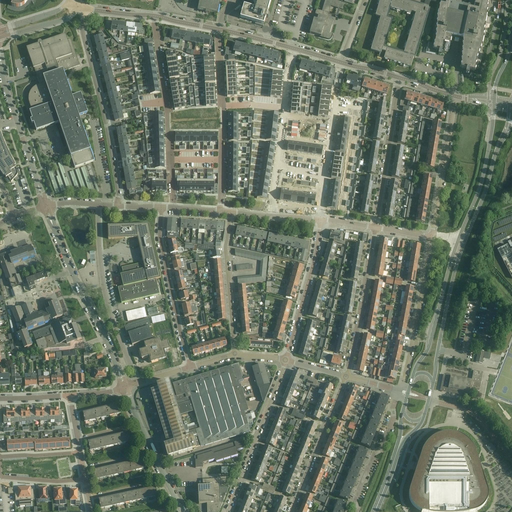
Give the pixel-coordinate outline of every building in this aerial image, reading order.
[(199,0),(197,10),(205,11),(205,13),(209,14),(209,12),(217,14),(220,0),(199,0)] [(269,11),(268,11),(270,0),(251,0),(255,4),(254,8),(243,5),(240,18),(263,25),(265,18),(267,18),(269,11)] [(325,0),(322,11),(328,13),(330,5),(338,8),(337,9),(342,10),(344,3),(337,1),(334,0),(332,0),(325,0)] [(390,1),(390,0),(379,0),(375,16),(380,17),(370,50),(379,53),(380,53),(390,20),(385,18),(388,9),(390,1)] [(414,56),(428,8),(428,7),(423,5),(423,7),(400,0),(392,0),(390,8),(410,14),(411,12),(415,13),(404,53),(414,56)] [(429,43),(427,52),(436,54),(437,50),(439,51),(438,54),(441,54),(442,51),(447,52),(447,50),(448,50),(451,35),(455,36),(455,38),(458,39),(459,37),(463,37),(463,40),(462,45),(463,45),(462,50),(463,51),(461,56),(462,56),(461,61),(462,61),(461,66),(461,68),(466,69),(465,73),(468,73),(469,70),(474,71),(475,68),(474,68),(475,63),(475,59),(476,59),(476,58),(481,59),(482,53),(478,52),(479,49),(480,49),(481,44),(483,38),(482,38),(483,33),(482,33),(484,28),(483,28),(484,24),(485,23),(489,24),(490,18),(486,17),(486,14),(485,14),(486,11),(487,9),(486,9),(487,0),(468,0),(468,5),(456,3),(457,1),(455,0),(440,0),(439,6),(440,7),(439,11),(438,11),(437,16),(438,17),(437,22),(436,27),(437,27),(436,32),(437,32),(435,37),(436,37),(435,41),(434,44),(429,43)] [(316,10),(309,33),(320,36),(320,37),(319,37),(327,40),(328,40),(329,40),(330,39),(331,39),(331,38),(332,38),(332,37),(333,35),(332,35),(329,34),(332,26),(333,21),(333,20),(332,20),(332,19),(326,17),(328,13),(322,11),(316,10)] [(111,31),(119,32),(120,28),(118,27),(118,23),(112,22),(111,31)] [(126,24),(118,23),(118,27),(120,28),(119,32),(120,32),(120,31),(122,31),(122,32),(127,33),(127,32),(128,28),(126,28),(126,24)] [(134,25),(126,24),(126,28),(128,28),(127,32),(130,32),(130,33),(135,33),(136,29),(134,29),(134,25)] [(142,26),(134,25),(134,29),(136,29),(135,33),(138,33),(138,34),(144,34),(144,31),(142,31),(142,26)] [(171,39),(179,40),(180,36),(178,36),(179,31),(173,30),(171,39)] [(187,33),(179,31),(178,36),(180,36),(179,40),(180,40),(182,40),(182,41),(187,42),(188,38),(186,37),(187,33)] [(94,37),(96,45),(100,44),(100,42),(104,41),(103,41),(102,38),(103,38),(102,33),(99,34),(99,36),(94,37)] [(195,34),(187,33),(186,37),(188,38),(187,42),(188,42),(188,41),(190,42),(195,43),(196,39),(194,39),(195,34)] [(202,36),(195,34),(194,39),(196,39),(195,43),(196,43),(198,43),(198,44),(203,45),(204,41),(202,40),(202,36)] [(94,162),(89,148),(80,120),(78,116),(87,113),(80,94),(72,97),(63,72),(80,66),(70,40),(67,41),(65,35),(42,43),(41,42),(40,41),(38,41),(38,43),(38,44),(26,48),(33,68),(34,68),(39,85),(38,85),(35,86),(33,88),(31,90),(30,92),(29,95),(28,98),(28,101),(29,103),(31,110),(29,111),(32,119),(30,119),(32,124),(33,123),(36,131),(59,123),(75,168),(94,162)] [(202,40),(204,41),(203,44),(206,45),(211,46),(213,39),(210,38),(211,37),(202,36),(202,40)] [(96,45),(98,53),(102,52),(102,50),(106,49),(105,49),(104,46),(105,46),(104,41),(100,42),(100,44),(96,45)] [(235,43),(233,51),(235,52),(241,53),(242,53),(242,49),(240,49),(241,44),(235,43)] [(152,44),(143,46),(144,53),(153,51),(152,44)] [(249,46),(241,44),(240,49),(242,49),(242,53),(244,53),(244,54),(249,55),(250,51),(248,51),(249,46)] [(257,48),(249,46),(248,51),(250,51),(249,55),(252,55),(252,56),(257,57),(258,53),(256,53),(257,48)] [(379,53),(378,57),(383,59),(410,67),(413,57),(410,56),(410,57),(402,54),(386,49),(382,47),(380,53),(379,53)] [(264,50),(257,48),(256,53),(258,53),(257,57),(260,57),(259,58),(265,59),(266,55),(263,54),(264,50)] [(98,53),(100,61),(104,60),(104,58),(108,57),(107,57),(106,54),(107,54),(106,49),(102,50),(102,52),(98,53)] [(272,52),(264,50),(263,54),(266,55),(265,59),(267,59),(267,60),(272,61),(273,57),(271,56),(272,52)] [(153,51),(144,53),(145,60),(154,58),(153,51)] [(280,54),(272,52),(271,56),(273,57),(272,61),(275,61),(275,62),(280,63),(281,60),(279,60),(280,54)] [(100,61),(102,69),(106,68),(105,65),(110,65),(110,64),(109,65),(108,62),(109,62),(108,57),(104,58),(104,60),(100,61)] [(154,58),(145,60),(146,66),(155,65),(154,58)] [(299,69),(307,71),(308,67),(309,63),(302,60),(299,69)] [(308,67),(307,71),(310,71),(310,72),(315,73),(316,69),(315,69),(316,65),(309,63),(308,67)] [(102,69),(104,76),(108,75),(107,73),(112,72),(111,72),(110,70),(111,69),(110,65),(105,65),(106,68),(102,69)] [(155,65),(146,66),(147,73),(156,72),(155,65)] [(316,65),(315,69),(316,69),(315,73),(318,74),(323,76),(324,72),(322,71),(323,67),(316,65)] [(323,67),(322,71),(324,72),(323,76),(323,75),(326,76),(325,77),(331,78),(332,75),(329,74),(331,69),(323,67)] [(104,76),(106,84),(110,83),(109,81),(113,80),(114,80),(113,80),(112,77),(113,77),(112,72),(107,73),(108,75),(104,76)] [(156,72),(147,73),(148,80),(157,79),(156,72)] [(347,75),(346,80),(347,80),(346,83),(353,85),(353,87),(352,90),(358,92),(359,91),(361,84),(358,83),(357,82),(358,77),(353,76),(352,77),(347,75)] [(157,79),(148,80),(149,87),(158,85),(157,79)] [(362,87),(368,89),(371,81),(364,79),(362,87)] [(106,84),(108,92),(112,91),(111,89),(115,88),(114,85),(115,85),(114,80),(113,80),(109,81),(110,83),(106,84)] [(368,89),(374,91),(376,83),(371,81),(368,89)] [(374,91),(380,93),(382,85),(376,83),(374,91)] [(158,85),(149,87),(150,94),(159,93),(158,85)] [(389,86),(382,85),(380,93),(386,94),(389,86)] [(108,92),(110,100),(114,99),(113,97),(117,96),(117,95),(117,96),(116,93),(117,93),(115,88),(111,89),(112,91),(108,92)] [(407,105),(409,106),(410,102),(413,94),(407,92),(405,100),(408,101),(407,105)] [(419,96),(413,94),(410,102),(417,104),(419,96)] [(110,100),(112,108),(116,107),(115,104),(119,103),(118,101),(119,101),(117,96),(113,97),(114,99),(110,100)] [(417,104),(423,105),(425,97),(419,96),(417,104)] [(423,105),(429,107),(431,99),(425,97),(423,105)] [(429,107),(435,109),(437,101),(431,99),(429,107)] [(443,103),(437,101),(435,109),(441,111),(443,103)] [(112,108),(113,116),(118,114),(117,112),(121,111),(120,108),(121,108),(119,103),(115,104),(116,107),(112,108)] [(123,119),(121,111),(117,112),(118,114),(113,116),(115,121),(123,119)] [(269,112),(268,119),(278,120),(278,113),(269,112)] [(340,117),(339,124),(348,125),(349,118),(340,117)] [(433,169),(437,148),(441,123),(433,121),(432,125),(433,125),(433,130),(431,130),(430,136),(432,137),(431,141),(429,141),(428,148),(430,148),(429,153),(427,153),(426,159),(428,160),(427,164),(425,164),(425,168),(433,169)] [(339,124),(338,131),(347,132),(348,125),(339,124)] [(116,129),(118,137),(122,136),(122,134),(126,133),(125,133),(125,130),(125,125),(122,126),(122,128),(116,129)] [(17,171),(17,170),(14,166),(15,165),(15,164),(11,157),(10,156),(11,155),(7,148),(6,148),(6,147),(6,146),(3,139),(2,139),(2,138),(3,137),(0,130),(0,170),(3,176),(4,175),(6,178),(7,177),(11,182),(16,176),(17,175),(17,174),(18,173),(18,172),(17,171)] [(338,131),(337,138),(346,139),(347,132),(338,131)] [(118,137),(119,145),(123,144),(123,142),(127,141),(130,141),(129,139),(129,138),(127,138),(126,133),(122,134),(122,136),(118,137)] [(266,133),(266,140),(275,141),(276,134),(266,133)] [(337,138),(336,144),(345,146),(346,139),(337,138)] [(119,145),(121,153),(125,152),(124,150),(129,149),(128,149),(128,146),(127,141),(123,142),(123,144),(119,145)] [(288,144),(287,151),(288,151),(294,152),(295,142),(288,141),(288,144)] [(265,142),(264,149),(274,151),(275,144),(265,142)] [(295,142),(294,152),(301,153),(302,143),(295,142)] [(302,143),(301,153),(308,154),(309,144),(302,143)] [(309,144),(308,154),(314,155),(316,145),(309,144)] [(336,144),(335,151),(344,153),(345,146),(336,144)] [(316,145),(314,155),(322,156),(323,146),(316,145)] [(121,153),(122,161),(126,160),(126,158),(130,157),(129,157),(129,154),(130,154),(129,149),(124,150),(125,152),(121,153)] [(264,149),(263,156),(273,158),(274,151),(264,149)] [(263,156),(262,163),(272,164),(273,158),(263,156)] [(122,161),(123,169),(128,168),(127,165),(131,165),(130,162),(131,162),(130,157),(126,158),(126,160),(122,161)] [(262,163),(261,170),(271,171),(272,164),(262,163)] [(123,169),(125,177),(129,176),(129,174),(133,173),(132,173),(132,170),(131,165),(127,165),(128,168),(123,169)] [(261,170),(260,177),(270,178),(271,171),(261,170)] [(125,177),(126,184),(130,184),(130,181),(134,181),(133,178),(134,178),(133,173),(129,174),(129,176),(125,177)] [(428,199),(432,177),(423,175),(423,179),(424,179),(423,184),(422,184),(421,191),(422,191),(421,196),(420,195),(419,202),(420,202),(420,205),(419,207),(418,207),(417,214),(418,214),(417,219),(416,218),(415,222),(424,223),(428,199)] [(260,177),(259,183),(269,185),(270,178),(260,177)] [(186,180),(176,179),(176,186),(179,186),(179,192),(186,192),(186,180)] [(331,180),(330,187),(339,189),(340,181),(331,180)] [(136,189),(134,181),(130,181),(130,184),(126,184),(127,191),(136,189)] [(259,183),(258,190),(267,192),(269,185),(259,183)] [(330,187),(329,194),(338,195),(339,189),(330,187)] [(281,188),(279,200),(286,201),(288,192),(288,189),(281,188)] [(288,192),(286,201),(288,201),(293,202),(295,192),(294,193),(288,192),(289,189),(288,189),(288,192)] [(258,190),(257,197),(266,199),(267,192),(258,190)] [(295,192),(293,202),(300,203),(302,193),(295,192)] [(302,193),(300,203),(307,204),(309,193),(308,193),(308,194),(302,193)] [(309,193),(307,204),(314,206),(316,194),(309,193)] [(329,194),(328,201),(337,202),(338,195),(329,194)] [(328,201),(326,208),(336,209),(337,202),(328,201)] [(168,220),(167,237),(178,238),(179,223),(180,221),(175,220),(168,220)] [(148,224),(108,226),(108,239),(137,238),(143,264),(141,264),(141,263),(122,268),(123,274),(120,275),(123,286),(118,288),(121,303),(159,294),(156,279),(160,278),(148,224)] [(329,236),(329,240),(333,240),(333,243),(340,245),(344,246),(346,240),(344,240),(345,233),(330,231),(329,236)] [(381,239),(379,245),(387,246),(387,242),(391,242),(392,238),(383,236),(383,239),(381,239)] [(175,240),(167,241),(169,248),(176,246),(177,246),(179,245),(178,243),(176,244),(175,240)] [(302,250),(302,252),(306,253),(308,243),(298,241),(297,247),(297,248),(299,249),(300,247),(303,248),(302,250)] [(412,248),(412,250),(419,251),(420,245),(410,243),(409,248),(412,248)] [(511,249),(510,250),(508,244),(497,250),(511,278),(511,249)] [(5,254),(0,256),(0,262),(7,281),(9,280),(9,282),(9,283),(11,288),(12,288),(22,284),(21,283),(20,281),(19,276),(17,276),(12,264),(35,256),(32,248),(30,245),(26,247),(5,255),(5,254)] [(176,246),(169,248),(170,254),(178,252),(177,249),(180,249),(179,245),(177,246),(176,246)] [(197,246),(196,249),(201,250),(210,251),(210,252),(211,252),(212,256),(209,256),(209,258),(212,258),(220,258),(219,251),(217,251),(217,248),(202,246),(197,246)] [(304,262),(306,253),(302,252),(301,254),(299,253),(298,258),(295,257),(294,260),(304,262)] [(173,258),(171,258),(172,264),(180,262),(185,261),(187,261),(186,258),(181,259),(181,260),(179,260),(179,256),(178,257),(178,255),(173,256),(173,258)] [(180,262),(172,264),(174,270),(184,268),(183,265),(185,264),(185,261),(180,262)] [(176,279),(183,277),(187,276),(188,276),(187,270),(175,273),(176,279)] [(293,270),(291,277),(299,279),(301,272),(293,270)] [(45,272),(26,279),(30,291),(34,289),(36,288),(34,283),(47,278),(45,272)] [(183,277),(176,279),(177,284),(184,283),(183,280),(188,279),(188,276),(187,276),(183,277)] [(291,277),(289,284),(297,286),(299,279),(291,277)] [(289,284),(288,290),(296,292),(297,286),(289,284)] [(288,290),(287,291),(286,296),(294,299),(296,292),(288,290)] [(181,300),(188,298),(187,292),(179,294),(181,300)] [(29,329),(51,320),(62,316),(57,301),(53,303),(52,302),(52,301),(52,300),(51,300),(50,299),(49,299),(48,299),(47,299),(46,300),(45,300),(45,301),(44,301),(44,302),(44,303),(44,304),(44,305),(46,310),(42,311),(34,314),(30,304),(19,308),(19,307),(11,310),(20,333),(17,334),(19,341),(21,341),(24,348),(32,345),(26,330),(29,329)] [(283,301),(281,308),(289,310),(291,303),(288,303),(283,301)] [(140,306),(123,309),(126,319),(142,315),(140,306)] [(195,308),(190,309),(183,311),(184,316),(191,315),(191,313),(196,312),(195,308)] [(281,308),(279,314),(288,316),(289,310),(281,308)] [(279,314),(278,320),(286,323),(288,316),(279,314)] [(51,325),(32,333),(39,352),(48,348),(70,347),(70,343),(80,339),(81,339),(76,324),(73,325),(71,321),(71,319),(70,318),(69,317),(68,316),(66,317),(61,319),(62,321),(51,325)] [(124,327),(126,332),(126,334),(128,333),(132,345),(144,341),(144,343),(145,349),(139,350),(141,358),(148,356),(150,362),(166,358),(163,351),(169,349),(167,341),(161,343),(160,338),(155,340),(154,338),(150,325),(148,318),(138,321),(128,324),(124,327)] [(195,321),(192,322),(191,318),(185,320),(186,326),(193,325),(193,324),(194,324),(194,327),(202,326),(201,322),(198,322),(198,321),(195,322),(195,321)] [(278,320),(276,327),(284,329),(286,323),(278,320)] [(308,321),(306,327),(314,329),(315,326),(318,327),(319,322),(311,320),(310,322),(308,321)] [(276,327),(274,333),(282,335),(284,329),(276,327)] [(392,334),(391,337),(401,339),(402,336),(404,337),(405,331),(395,329),(394,335),(392,334)] [(280,342),(282,335),(274,333),(272,339),(280,342)] [(364,334),(362,340),(370,342),(373,343),(374,337),(364,334)] [(272,347),(272,341),(267,340),(267,341),(252,340),(252,339),(259,338),(258,336),(242,338),(243,341),(249,341),(248,345),(272,347)] [(396,341),(394,347),(402,349),(403,343),(401,342),(401,339),(391,337),(391,340),(396,341)] [(489,360),(490,353),(477,351),(475,363),(482,364),(483,359),(489,360)] [(322,353),(320,360),(331,363),(331,364),(339,366),(341,358),(342,356),(338,355),(337,357),(333,356),(322,353)] [(358,359),(357,364),(364,366),(370,367),(370,365),(365,364),(365,360),(358,359)] [(387,365),(390,366),(398,368),(399,361),(391,360),(389,359),(387,365)] [(177,396),(173,397),(168,381),(157,384),(158,389),(151,391),(167,444),(164,445),(167,456),(192,449),(195,448),(195,446),(200,445),(201,446),(205,445),(205,446),(246,433),(245,433),(249,432),(247,424),(252,422),(252,419),(246,421),(244,412),(248,410),(243,394),(241,388),(240,386),(239,382),(243,381),(243,380),(249,379),(248,376),(242,378),(238,364),(230,367),(226,368),(185,380),(185,381),(182,382),(181,381),(173,384),(177,396)] [(363,372),(364,366),(357,364),(355,371),(363,372)] [(263,403),(265,398),(270,387),(269,384),(267,379),(271,378),(267,365),(263,366),(263,365),(252,368),(256,382),(254,382),(257,387),(258,387),(259,390),(262,403),(263,403)] [(105,372),(107,372),(107,369),(94,370),(94,373),(93,373),(93,377),(95,377),(95,378),(106,377),(105,372)] [(294,371),(291,377),(298,379),(301,373),(294,371)] [(395,380),(396,373),(386,371),(385,373),(385,377),(387,378),(395,380)] [(443,375),(440,391),(466,396),(467,392),(469,393),(469,391),(476,393),(476,390),(479,390),(482,373),(473,371),(471,380),(443,375)] [(291,377),(289,382),(296,385),(299,386),(301,383),(302,384),(303,381),(298,379),(291,377)] [(289,382),(287,388),(294,391),(296,385),(289,382)] [(326,383),(324,389),(330,392),(333,386),(326,383)] [(351,386),(349,391),(356,394),(358,395),(364,397),(365,394),(357,391),(358,388),(351,386)] [(287,388),(285,394),(292,397),(293,394),(296,395),(297,392),(294,391),(287,388)] [(319,390),(318,393),(322,395),(321,395),(328,398),(330,392),(324,389),(321,388),(320,390),(319,390)] [(349,391),(347,397),(354,399),(356,400),(358,395),(356,394),(349,391)] [(285,394),(283,399),(289,402),(292,403),(293,401),(290,400),(292,397),(285,394)] [(321,395),(319,401),(326,403),(328,398),(321,395)] [(379,397),(378,399),(388,404),(389,402),(388,402),(389,398),(381,395),(380,398),(379,397)] [(345,402),(351,405),(353,406),(354,403),(353,402),(354,399),(347,397),(345,402)] [(283,399),(280,405),(287,408),(288,406),(289,405),(291,405),(291,403),(289,402),(283,399)] [(378,402),(377,405),(385,408),(387,404),(388,404),(378,399),(377,401),(378,402)] [(319,401),(317,406),(323,409),(326,403),(319,401)] [(345,402),(342,408),(349,410),(351,405),(345,402)] [(85,422),(119,414),(117,404),(113,405),(112,404),(109,405),(109,406),(98,409),(98,408),(94,409),(95,410),(93,410),(93,409),(89,410),(89,411),(83,412),(85,422)] [(375,407),(374,409),(384,413),(385,413),(384,412),(385,408),(377,405),(376,407),(375,407)] [(279,408),(277,414),(284,417),(286,418),(287,416),(285,415),(286,411),(279,408)] [(340,413),(347,416),(349,417),(350,414),(348,413),(349,410),(342,408),(340,413)] [(374,412),(373,415),(381,418),(383,414),(384,415),(384,413),(374,409),(373,411),(374,412)] [(321,414),(315,412),(312,410),(310,416),(319,420),(321,414)] [(340,413),(338,419),(345,421),(347,416),(340,413)] [(277,414),(274,420),(282,423),(283,420),(285,421),(286,418),(284,417),(277,414)] [(371,417),(370,419),(380,423),(381,422),(380,422),(381,418),(373,415),(372,417),(371,417)] [(370,422),(369,424),(377,428),(379,424),(380,424),(380,423),(370,419),(369,421),(370,422)] [(274,420),(272,426),(279,429),(282,430),(283,427),(280,426),(282,423),(274,420)] [(306,424),(305,427),(314,431),(317,425),(310,422),(309,426),(306,424)] [(336,422),(333,427),(340,430),(343,431),(344,428),(341,427),(343,425),(336,422)] [(367,426),(366,429),(376,433),(377,432),(376,432),(377,428),(369,424),(368,427),(367,426)] [(272,426),(270,431),(277,434),(279,429),(272,426)] [(304,429),(303,432),(306,433),(312,436),(314,431),(305,427),(304,429)] [(333,427),(331,433),(338,435),(340,430),(333,427)] [(366,432),(365,434),(373,437),(375,434),(376,434),(376,433),(366,429),(365,431),(366,432)] [(478,430),(474,433),(482,440),(485,437),(478,430)] [(270,431),(268,437),(275,440),(277,434),(270,431)] [(90,451),(132,441),(130,432),(122,433),(119,433),(119,434),(104,438),(103,437),(100,438),(98,439),(98,438),(94,439),(95,440),(88,441),(90,451)] [(306,433),(303,439),(310,442),(312,436),(306,433)] [(331,433),(329,438),(336,441),(338,435),(331,433)] [(409,492),(409,493),(409,494),(409,495),(409,497),(409,498),(410,499),(412,504),(413,505),(414,506),(415,507),(416,508),(417,509),(418,509),(419,510),(420,511),(421,511),(423,511),(425,511),(424,511),(472,511),(473,511),(475,511),(477,510),(478,509),(479,509),(480,508),(481,508),(482,507),(483,506),(484,505),(485,504),(485,503),(486,502),(486,501),(487,500),(487,499),(487,498),(487,497),(488,496),(488,495),(488,494),(488,493),(488,492),(488,491),(487,490),(487,488),(475,452),(475,451),(474,450),(474,449),(473,448),(473,446),(472,445),(470,443),(469,442),(468,441),(467,440),(466,439),(465,438),(464,437),(463,437),(462,436),(460,435),(459,435),(458,434),(456,434),(453,433),(451,433),(448,433),(446,433),(444,433),(443,433),(441,434),(439,434),(437,435),(436,435),(434,436),(433,437),(431,438),(430,440),(428,441),(426,443),(425,444),(424,446),(423,447),(423,449),(422,451),(421,452),(416,467),(410,488),(409,489),(409,491),(409,492)] [(363,436),(362,438),(372,443),(373,442),(372,441),(373,437),(365,434),(364,437),(363,436)] [(272,446),(275,440),(268,437),(265,443),(272,446)] [(300,439),(298,444),(301,445),(308,447),(310,442),(303,439),(301,438),(300,439)] [(329,438),(327,444),(334,447),(335,444),(338,445),(339,442),(336,441),(329,438)] [(361,444),(369,447),(371,443),(372,444),(372,443),(362,438),(361,441),(362,441),(361,444)] [(203,468),(203,463),(215,460),(215,462),(238,455),(236,450),(244,448),(241,440),(195,455),(195,469),(203,468)] [(488,451),(493,448),(488,441),(484,444),(488,451)] [(327,444),(324,449),(331,452),(334,447),(327,444)] [(301,445),(299,450),(305,453),(308,447),(301,445)] [(264,446),(262,451),(270,454),(273,456),(274,453),(271,452),(272,449),(264,446)] [(357,450),(356,452),(368,457),(369,457),(368,456),(368,455),(366,455),(368,451),(359,448),(358,451),(357,450)] [(305,453),(299,450),(297,449),(296,453),(298,453),(297,456),(303,459),(305,453)] [(324,449),(322,455),(330,458),(333,458),(335,453),(331,452),(324,449)] [(262,451),(260,457),(267,460),(270,454),(262,451)] [(356,455),(355,458),(363,461),(365,457),(368,459),(368,457),(356,452),(355,454),(356,455)] [(260,457),(258,463),(265,466),(268,467),(269,464),(266,463),(267,460),(260,457)] [(296,458),(293,464),(300,466),(302,461),(296,458)] [(322,458),(319,464),(326,466),(328,461),(322,458)] [(353,460),(352,462),(363,467),(363,465),(362,465),(363,461),(355,458),(354,460),(353,460)] [(95,480),(144,469),(142,459),(133,461),(133,460),(130,461),(130,462),(128,462),(124,462),(124,463),(109,467),(109,466),(105,467),(103,468),(103,467),(100,468),(100,469),(93,470),(95,480)] [(352,465),(351,468),(359,471),(361,467),(363,467),(352,462),(351,464),(352,465)] [(258,463),(256,468),(263,471),(265,466),(258,463)] [(293,464),(291,469),(298,472),(300,466),(293,464)] [(319,464),(317,469),(326,473),(328,473),(330,468),(326,466),(319,464)] [(256,468),(253,474),(261,477),(263,471),(256,468)] [(349,470),(348,472),(359,476),(359,475),(358,475),(359,471),(351,468),(350,470),(349,470)] [(291,469),(289,475),(295,478),(298,472),(291,469)] [(317,469),(315,475),(322,477),(324,478),(326,473),(317,469)] [(348,475),(347,477),(356,481),(357,477),(358,477),(359,476),(348,472),(347,474),(348,475)] [(259,483),(261,477),(253,474),(251,480),(259,483)] [(289,475),(287,481),(293,483),(295,478),(289,475)] [(345,480),(344,482),(355,486),(355,485),(354,485),(356,481),(347,477),(346,480),(345,480)] [(203,486),(198,486),(198,495),(198,504),(207,503),(206,511),(218,511),(222,503),(228,487),(221,487),(221,479),(202,480),(203,486)] [(313,480),(310,486),(317,488),(321,490),(322,487),(318,485),(319,483),(313,480)] [(287,481),(284,486),(291,489),(293,483),(287,481)] [(344,485),(343,487),(352,491),(353,487),(354,487),(355,486),(344,482),(343,484),(344,485)] [(249,485),(247,490),(254,493),(257,495),(259,490),(257,489),(258,488),(257,488),(249,485)] [(282,492),(288,494),(288,495),(291,489),(284,486),(281,485),(280,488),(283,489),(282,492)] [(321,490),(317,488),(310,486),(308,491),(315,494),(316,491),(320,492),(321,490)] [(19,506),(25,506),(24,487),(18,488),(18,491),(15,491),(15,501),(19,501),(19,506)] [(24,487),(25,506),(31,505),(31,500),(34,500),(34,490),(30,490),(30,487),(24,487)] [(101,509),(157,496),(155,487),(133,492),(133,491),(129,492),(130,492),(114,496),(114,495),(111,496),(109,497),(109,496),(105,497),(105,498),(99,499),(101,509)] [(341,489),(340,492),(353,497),(353,495),(350,494),(352,491),(343,487),(342,490),(341,489)] [(39,488),(40,500),(51,499),(51,493),(46,493),(46,488),(39,488)] [(55,501),(59,501),(60,505),(66,504),(65,497),(62,497),(61,489),(60,488),(57,488),(57,489),(54,489),(54,493),(53,493),(53,497),(54,497),(55,501)] [(70,497),(70,501),(75,501),(75,505),(80,505),(80,498),(77,498),(77,490),(76,490),(76,489),(72,489),(72,490),(70,490),(70,494),(69,494),(69,497),(70,497)] [(247,490),(245,496),(252,499),(253,496),(259,498),(260,496),(257,495),(254,493),(247,490)] [(339,497),(347,501),(349,497),(350,498),(351,497),(352,497),(353,497),(340,492),(339,494),(340,494),(339,497)] [(306,494),(304,500),(310,502),(313,503),(314,500),(312,499),(313,497),(306,494)] [(245,496),(242,502),(250,505),(252,499),(245,496)] [(280,497),(278,503),(284,505),(286,499),(280,497)] [(304,500),(301,505),(308,508),(310,502),(304,500)] [(335,503),(334,506),(345,510),(345,508),(344,508),(346,504),(338,501),(337,504),(335,503)] [(242,502),(240,507),(248,510),(250,505),(242,502)] [(278,503),(275,508),(282,511),(284,505),(278,503)]
